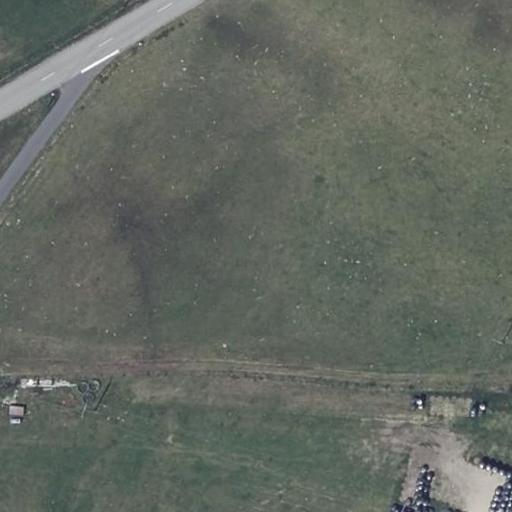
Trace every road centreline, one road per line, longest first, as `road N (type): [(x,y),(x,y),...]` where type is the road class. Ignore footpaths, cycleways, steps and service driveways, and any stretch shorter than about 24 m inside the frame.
road 1 (unclassified): [(0,191),(106,40)]
road 2 (tertiary): [(0,102),(106,40)]
